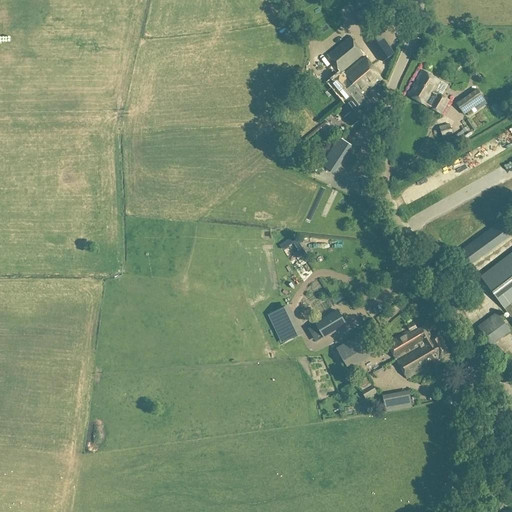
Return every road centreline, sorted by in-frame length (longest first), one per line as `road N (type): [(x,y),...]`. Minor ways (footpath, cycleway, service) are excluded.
road 1 (unclassified): [(467,342),(390,214),(384,185),(392,87),(420,0)]
road 2 (unclassified): [(453,511),(474,422),(467,342)]
